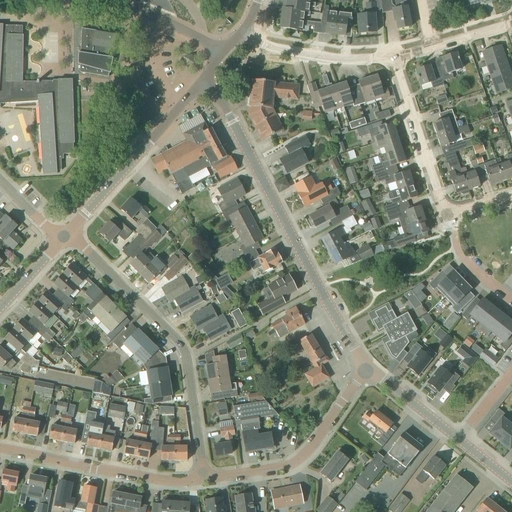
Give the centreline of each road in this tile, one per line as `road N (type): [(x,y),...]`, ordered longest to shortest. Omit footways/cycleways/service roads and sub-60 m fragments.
road 1 (tertiary): [(366,369),(230,118),(202,82)]
road 2 (residential): [(202,480),(181,347),(69,232)]
road 3 (residential): [(77,222),(142,11)]
road 4 (residential): [(366,369),(302,460),(202,480)]
road 5 (residential): [(202,480),(168,482),(0,450)]
road 6 (tertiary): [(77,222),(202,82)]
road 7 (residential): [(390,55),(440,205),(453,212)]
road 8 (residential): [(390,55),(294,51),(243,31)]
